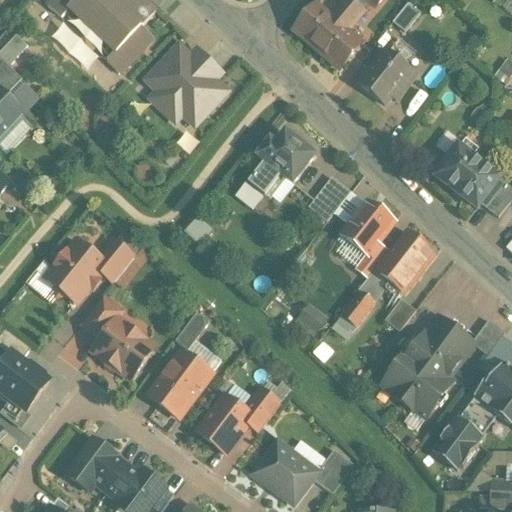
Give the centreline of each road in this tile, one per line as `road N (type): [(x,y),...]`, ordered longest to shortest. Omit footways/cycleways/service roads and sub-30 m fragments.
road 1 (residential): [(247,42),(511,288)]
road 2 (residential): [(245,511),(86,395),(2,511)]
